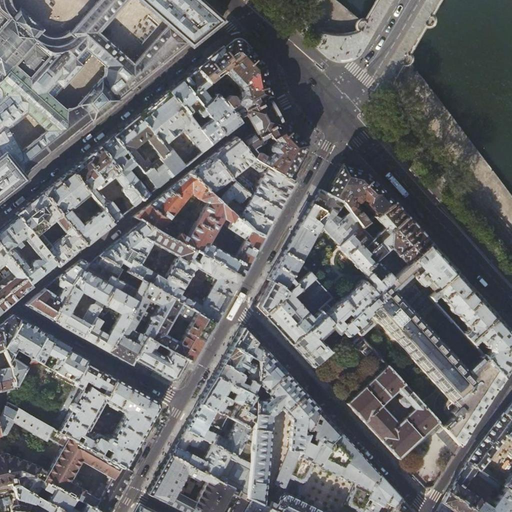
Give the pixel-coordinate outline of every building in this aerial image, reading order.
[(64,131),(64,108),(53,97),(78,68),(92,53),(86,47),(98,32),(127,0),(138,0),(166,25),(187,44),(190,46),(221,21),(197,0),(0,0),(0,198),(8,192),(24,179),(9,161),(21,152),(8,128),(27,114),(46,131),(64,131)] [(187,44),(166,25),(133,63),(98,32),(86,47),(92,53),(103,63),(105,68),(105,71),(104,74),(103,77),(101,79),(100,78),(78,103),(79,105),(76,107),(73,108),(70,109),(67,108),(64,108),(64,131),(46,131),(21,152),(9,161),(22,177),(51,153),(80,131),(80,132),(91,123),(92,125),(107,113),(121,101),(120,100),(131,91),(130,90),(167,60),(187,44)] [(232,39),(228,42),(226,44),(212,56),(200,66),(196,69),(207,82),(221,70),(248,49),(238,40),(237,39),(236,39),(235,39),(233,39),(232,39)] [(255,57),(248,49),(221,70),(237,87),(239,93),(236,97),(233,98),(231,95),(228,95),(222,100),(237,118),(244,114),(245,115),(247,113),(256,109),(256,107),(258,106),(257,104),(258,104),(257,103),(261,101),(264,100),(265,100),(265,102),(268,100),(267,99),(271,97),(267,80),(263,65),(255,57)] [(207,82),(196,69),(195,68),(178,82),(167,91),(186,115),(194,109),(207,99),(206,97),(200,89),(208,83),(207,82)] [(186,115),(167,91),(151,103),(137,115),(167,152),(160,158),(149,166),(142,172),(144,175),(148,180),(155,189),(172,176),(184,166),(165,142),(182,129),(201,152),(210,145),(198,129),(186,115)] [(214,91),(206,97),(207,99),(194,109),(200,117),(205,113),(206,114),(223,135),(234,126),(239,121),(237,118),(222,100),(214,91)] [(247,113),(245,115),(246,117),(249,122),(251,127),(254,131),(259,128),(265,125),(266,127),(269,126),(269,127),(270,127),(270,128),(277,124),(276,123),(277,123),(276,121),(278,120),(276,116),(272,109),(269,103),(268,100),(265,102),(265,100),(264,100),(261,101),(257,103),(258,104),(257,104),(258,106),(256,107),(256,109),(247,113)] [(200,127),(198,129),(210,145),(218,138),(223,135),(206,114),(196,123),(200,127)] [(144,148),(149,144),(160,158),(167,152),(137,115),(123,126),(117,130),(111,135),(142,172),(149,166),(134,146),(139,142),(144,148)] [(247,136),(239,142),(252,159),(266,167),(287,179),(287,178),(306,145),(302,142),(296,136),(294,133),(289,128),(283,120),(279,122),(278,120),(276,121),(277,123),(276,123),(277,124),(270,128),(270,127),(269,127),(269,126),(266,127),(265,125),(259,128),(254,131),(254,132),(251,134),(247,136)] [(134,179),(126,170),(131,166),(140,178),(144,175),(142,172),(111,135),(104,141),(98,146),(142,200),(155,189),(148,180),(140,186),(134,179)] [(222,145),(211,154),(229,178),(234,174),(248,163),(252,159),(239,142),(233,136),(222,145)] [(81,160),(69,169),(89,193),(101,208),(113,223),(121,217),(108,201),(108,200),(107,200),(106,200),(105,201),(96,190),(113,176),(121,187),(121,188),(121,189),(121,190),(121,191),(134,206),(142,200),(98,146),(81,160)] [(233,199),(243,208),(270,224),(275,215),(278,210),(251,194),(229,178),(211,154),(195,167),(188,173),(225,207),(233,199)] [(266,167),(252,159),(248,163),(249,166),(258,172),(264,170),(266,167)] [(340,164),(324,192),(333,198),(341,203),(341,204),(347,211),(358,226),(365,221),(354,206),(353,203),(357,203),(360,199),(362,202),(362,204),(373,215),(392,202),(385,194),(385,193),(376,184),(362,169),(351,167),(340,164)] [(266,167),(264,170),(254,187),(251,194),(278,210),(286,195),(293,183),(287,179),(266,167)] [(41,192),(85,246),(98,235),(105,229),(113,223),(101,208),(80,225),(68,210),(89,193),(69,169),(53,182),(41,192)] [(253,254),(262,238),(248,229),(225,207),(188,173),(153,200),(147,205),(133,216),(141,221),(240,277),(253,254)] [(234,174),(229,178),(251,194),(254,187),(239,175),(234,174)] [(313,197),(310,203),(325,211),(332,215),(341,203),(333,198),(324,192),(317,189),(313,197)] [(58,267),(59,267),(70,257),(85,246),(41,192),(29,202),(15,213),(16,214),(56,264),(58,267)] [(243,208),(233,199),(225,207),(248,229),(262,238),(266,232),(270,224),(243,208)] [(409,220),(392,202),(373,215),(382,227),(370,239),(358,226),(337,245),(337,246),(337,247),(365,276),(378,290),(429,243),(409,220)] [(315,221),(325,211),(310,203),(307,207),(305,210),(298,223),(315,232),(319,225),(319,224),(315,221)] [(339,219),(332,215),(325,211),(315,221),(319,224),(319,225),(337,245),(358,226),(347,211),(339,219)] [(0,227),(0,247),(17,269),(20,272),(30,284),(31,284),(39,277),(56,264),(16,214),(15,215),(0,227)] [(119,261),(129,267),(126,272),(147,284),(215,323),(225,304),(228,299),(240,277),(140,222),(120,238),(98,256),(117,266),(119,261)] [(299,261),(315,232),(298,223),(295,229),(283,251),(299,261)] [(451,267),(429,243),(378,290),(336,329),(323,316),(314,324),(313,324),(290,344),(297,352),(311,366),(319,358),(348,333),(352,328),(357,334),(369,323),(363,316),(369,312),(450,401),(456,408),(451,412),(454,415),(451,418),(442,426),(459,445),(484,407),(502,378),(481,354),(464,369),(416,317),(392,290),(414,270),(415,272),(413,275),(412,276),(412,277),(412,278),(413,279),(417,284),(417,285),(427,296),(428,296),(455,272),(451,267)] [(0,247),(0,282),(17,269),(0,247)] [(298,262),(299,261),(283,251),(280,257),(267,279),(269,280),(283,289),(289,278),(294,284),(307,272),(298,262)] [(79,269),(50,320),(61,326),(82,338),(121,269),(117,266),(98,256),(88,264),(80,259),(77,261),(72,265),(79,269)] [(50,320),(79,269),(72,265),(57,278),(52,282),(60,286),(55,295),(43,289),(23,305),(24,305),(37,313),(50,320)] [(30,284),(20,272),(17,269),(0,282),(0,285),(0,313),(6,309),(33,287),(30,284)] [(124,324),(147,284),(126,272),(121,269),(82,338),(93,345),(108,353),(124,324)] [(416,317),(433,302),(428,296),(427,296),(417,285),(417,284),(413,279),(412,278),(412,277),(412,276),(413,275),(415,272),(414,270),(392,290),(416,317)] [(289,278),(283,289),(286,292),(263,315),(272,324),(290,344),(313,324),(314,324),(323,316),(318,310),(331,298),(307,272),(294,284),(289,278)] [(475,293),(455,272),(428,296),(436,306),(439,304),(434,299),(437,295),(446,305),(444,307),(448,310),(449,311),(451,313),(454,314),(455,314),(462,322),(461,324),(464,326),(465,325),(466,330),(462,333),(468,340),(495,316),(475,293)] [(336,329),(378,290),(365,276),(335,303),(331,298),(318,310),(323,316),(336,329)] [(269,280),(267,284),(265,288),(255,304),(254,306),(258,310),(263,315),(286,292),(283,289),(269,280)] [(265,288),(267,284),(265,282),(253,303),(255,304),(265,288)] [(206,337),(215,323),(147,284),(124,324),(145,336),(156,342),(160,345),(163,347),(168,349),(185,359),(192,363),(192,362),(206,337)] [(0,324),(0,350),(3,350),(2,349),(19,319),(16,317),(13,315),(12,315),(0,324)] [(511,334),(508,330),(495,316),(468,340),(475,348),(478,346),(479,346),(482,344),(486,348),(487,351),(485,353),(480,348),(478,350),(502,378),(511,362),(511,334)] [(31,325),(19,319),(2,349),(3,350),(9,367),(14,386),(26,367),(15,359),(19,351),(31,358),(45,333),(31,325)] [(145,336),(124,324),(108,353),(121,360),(130,365),(133,359),(145,336)] [(235,337),(230,346),(258,361),(259,346),(242,327),(240,327),(235,337)] [(352,342),(370,363),(372,361),(381,370),(345,403),(396,458),(430,427),(431,427),(437,433),(436,435),(453,454),(459,445),(442,426),(384,363),(357,334),(352,328),(348,333),(354,340),(352,342)] [(54,338),(45,333),(31,358),(55,371),(67,349),(69,347),(54,338)] [(152,350),(156,342),(145,336),(133,359),(133,360),(157,373),(168,379),(175,377),(179,370),(185,360),(185,359),(168,349),(164,356),(152,350)] [(258,361),(230,346),(225,354),(220,363),(256,383),(258,361)] [(283,488),(299,451),(312,420),(317,408),(300,390),(283,372),(282,371),(259,346),(258,361),(256,383),(254,396),(254,400),(253,413),(251,430),(250,444),(255,444),(254,450),(250,449),(248,463),(245,494),(245,496),(249,498),(262,504),(270,417),(270,415),(279,407),(283,411),(290,419),(287,450),(274,484),(277,485),(283,488)] [(75,354),(67,349),(55,371),(56,371),(53,376),(72,386),(73,384),(86,362),(87,360),(75,354)] [(319,358),(311,366),(314,369),(322,362),(319,358)] [(98,369),(86,362),(73,384),(79,387),(84,380),(89,383),(87,386),(88,387),(96,391),(98,389),(95,388),(98,386),(101,386),(101,387),(101,388),(101,389),(102,389),(102,390),(100,394),(105,396),(113,382),(112,382),(115,378),(98,369)] [(217,369),(213,375),(254,396),(256,383),(220,363),(217,369)] [(0,415),(4,406),(6,402),(14,386),(9,367),(0,369),(0,415)] [(206,389),(198,402),(213,410),(224,416),(234,421),(251,430),(253,413),(254,400),(254,396),(213,375),(206,389)] [(155,401),(148,397),(126,385),(122,382),(115,378),(112,382),(113,382),(105,396),(100,394),(96,391),(88,387),(85,391),(79,387),(73,384),(72,386),(50,426),(68,436),(125,468),(132,455),(157,408),(155,401)] [(511,399),(502,412),(511,421),(511,399)] [(213,410),(198,402),(197,404),(196,405),(190,416),(183,429),(209,443),(217,428),(207,423),(213,410)] [(63,446),(68,436),(50,426),(17,408),(15,412),(4,406),(0,415),(0,434),(0,435),(5,433),(12,421),(46,439),(47,437),(63,446)] [(299,451),(287,478),(302,486),(313,465),(355,483),(344,504),(359,511),(378,474),(365,460),(363,458),(336,429),(317,408),(312,420),(299,451)] [(224,416),(213,410),(207,423),(217,428),(209,443),(248,463),(250,449),(250,444),(251,430),(234,421),(224,439),(217,435),(222,427),(219,426),(224,416)] [(511,421),(502,412),(502,413),(502,412),(488,431),(483,437),(465,461),(477,468),(479,470),(500,484),(503,487),(511,492),(511,421)] [(248,463),(209,443),(183,429),(176,442),(169,455),(201,471),(245,494),(248,463)] [(108,511),(115,502),(116,500),(121,490),(132,472),(125,468),(68,436),(63,446),(56,458),(48,471),(43,480),(99,511),(108,511)] [(43,480),(48,471),(6,454),(0,455),(0,489),(13,487),(18,485),(17,478),(38,477),(43,480)] [(154,480),(147,493),(147,494),(168,504),(183,511),(241,511),(249,498),(245,496),(245,494),(201,471),(169,455),(159,471),(154,480)] [(477,468),(465,461),(456,476),(452,482),(447,492),(474,510),(481,500),(463,487),(477,468)] [(497,489),(500,484),(479,470),(477,475),(497,489)] [(412,511),(402,500),(378,474),(359,511),(412,511)] [(17,478),(18,485),(35,495),(41,486),(51,492),(46,501),(54,506),(65,511),(99,511),(43,480),(38,477),(17,478)] [(18,485),(13,487),(15,498),(33,503),(33,502),(51,511),(54,506),(46,501),(42,499),(39,497),(35,495),(18,485)] [(17,505),(13,487),(0,489),(0,511),(9,511),(10,511),(10,510),(11,509),(11,508),(13,506),(17,505)] [(481,500),(474,510),(475,511),(510,511),(511,510),(511,492),(503,487),(489,506),(481,500)] [(475,511),(474,510),(447,492),(439,505),(434,511),(445,511),(449,508),(454,511),(475,511)] [(270,501),(267,507),(278,511),(322,511),(284,493),(280,497),(279,496),(275,504),(270,501)] [(29,511),(33,503),(15,498),(17,505),(18,505),(18,510),(29,511)] [(264,511),(267,507),(262,504),(249,498),(241,511),(264,511)]
